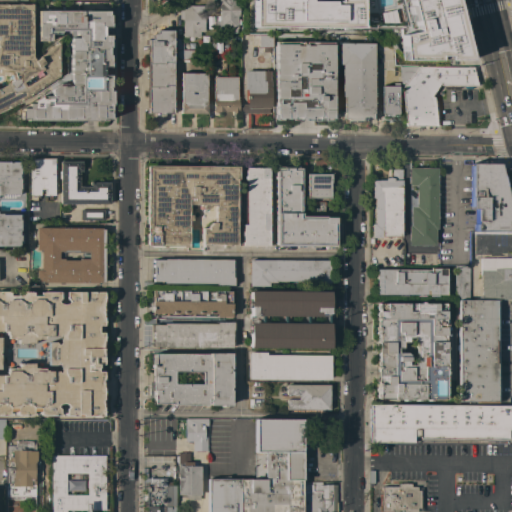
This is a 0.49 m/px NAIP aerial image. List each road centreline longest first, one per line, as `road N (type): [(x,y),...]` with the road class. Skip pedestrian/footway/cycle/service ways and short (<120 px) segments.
road 1 (residential): [(511,145),(0,141)]
road 2 (residential): [(127,511),(128,0)]
road 3 (residential): [(353,511),(351,146)]
